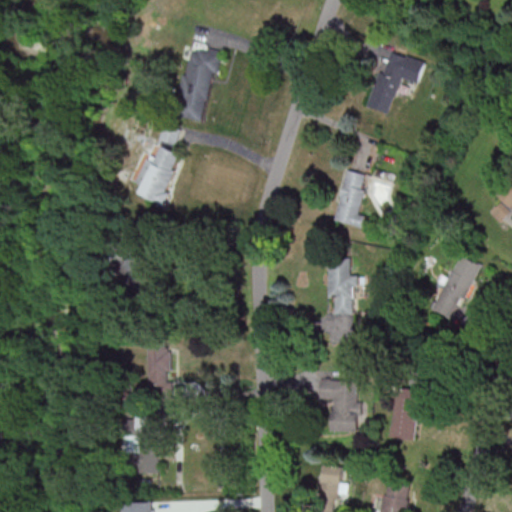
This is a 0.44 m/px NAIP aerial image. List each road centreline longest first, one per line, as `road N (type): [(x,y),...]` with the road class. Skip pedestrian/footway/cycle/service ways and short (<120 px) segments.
road 1 (residential): [(267,511),(266,223),(338,0)]
road 2 (residential): [(465,511),(511,353)]
